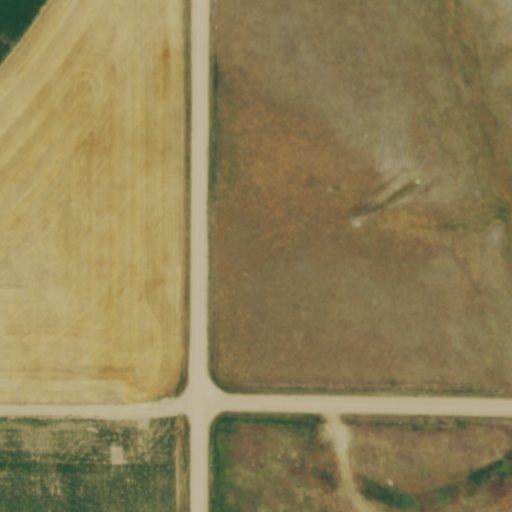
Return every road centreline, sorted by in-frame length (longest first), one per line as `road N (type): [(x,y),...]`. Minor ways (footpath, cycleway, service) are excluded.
road 1 (tertiary): [(198,407),(200,0)]
road 2 (tertiary): [(198,407),(511,408)]
